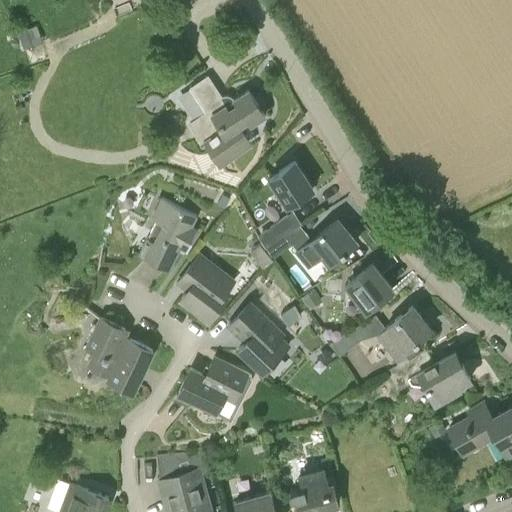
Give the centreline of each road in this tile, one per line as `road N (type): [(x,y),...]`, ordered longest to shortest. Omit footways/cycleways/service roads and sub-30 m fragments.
road 1 (unclassified): [(511,348),(430,273),(380,211),(249,0)]
road 2 (unclassified): [(135,511),(127,485),(130,428),(193,340),(146,303),(106,285)]
